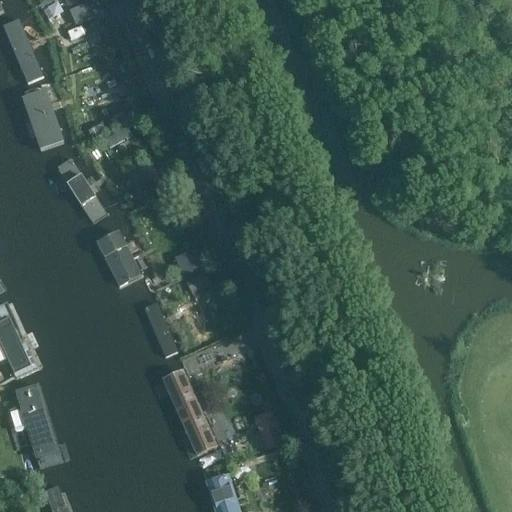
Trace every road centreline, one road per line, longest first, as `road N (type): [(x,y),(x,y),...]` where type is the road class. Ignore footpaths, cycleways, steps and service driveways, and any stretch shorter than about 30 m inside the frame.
road 1 (unclassified): [(115,0),(242,291),(327,511)]
road 2 (unknown): [(208,0),(412,511)]
